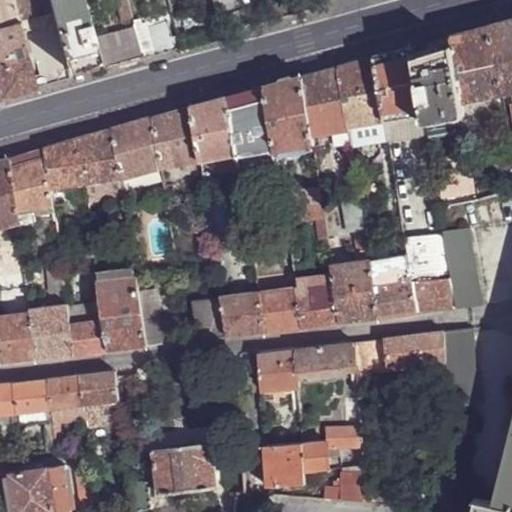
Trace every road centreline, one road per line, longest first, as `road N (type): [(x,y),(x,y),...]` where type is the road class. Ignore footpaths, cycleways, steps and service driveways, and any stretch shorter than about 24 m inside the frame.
road 1 (secondary): [(448,0),(0,127)]
road 2 (residential): [(0,372),(244,344)]
road 3 (residential): [(244,344),(452,319)]
road 4 (residential): [(244,344),(256,511)]
